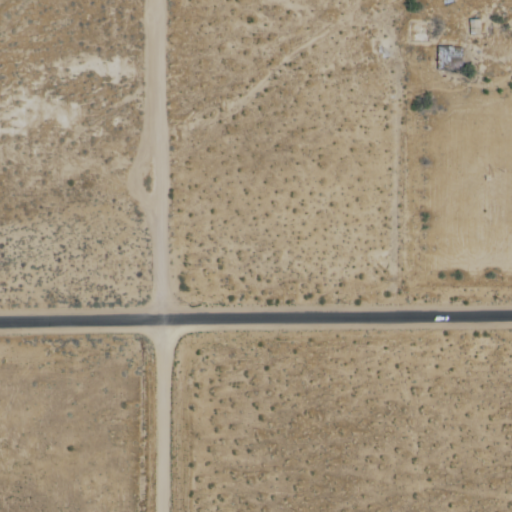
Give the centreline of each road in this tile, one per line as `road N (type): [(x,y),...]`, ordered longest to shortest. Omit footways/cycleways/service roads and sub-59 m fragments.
road 1 (residential): [(511,316),(0,320)]
road 2 (residential): [(161,319),(157,0)]
road 3 (residential): [(157,511),(161,319)]
